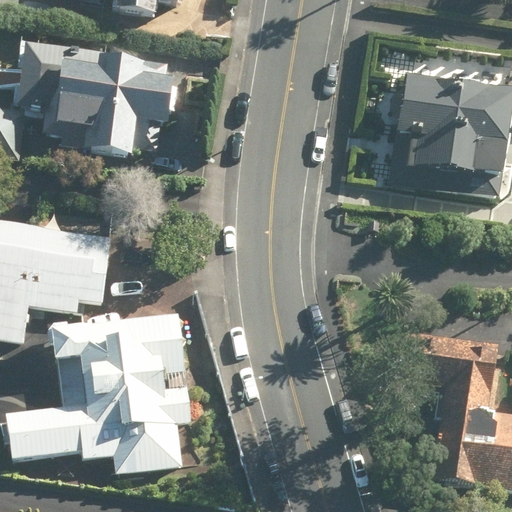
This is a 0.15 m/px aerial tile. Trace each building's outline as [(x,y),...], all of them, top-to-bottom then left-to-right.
[(0,0),(0,15),(16,17),(17,0),(0,0)] [(161,18),(191,19),(191,0),(60,0),(61,3),(83,3),(83,15),(119,16),(119,26),(160,27),(161,18)] [(26,52),(18,120),(26,121),(48,123),(47,136),(82,141),(79,162),(136,169),(141,126),(168,130),(175,70),(26,52)] [(511,93),(405,79),(397,140),(409,141),(404,178),(504,192),(511,133),(511,93)] [(26,121),(0,117),(0,158),(21,162),(26,121)] [(30,312),(81,318),(82,308),(107,311),(115,243),(0,229),(0,345),(26,349),(30,312)] [(182,321),(50,335),(59,418),(5,423),(10,470),(78,463),(79,470),(112,467),(113,481),(198,472),(189,392),(170,394),(169,384),(188,382),(182,321)] [(493,358),(396,343),(389,385),(444,393),(429,490),(511,503),(511,427),(483,423),(493,358)]
